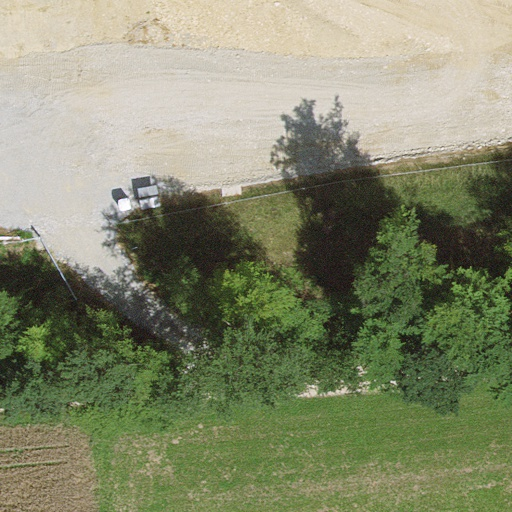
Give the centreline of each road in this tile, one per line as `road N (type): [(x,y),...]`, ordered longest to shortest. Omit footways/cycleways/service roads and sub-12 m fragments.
road 1 (track): [(247,376),(111,277),(16,146),(32,105),(475,82),(485,11),(460,0)]
road 2 (track): [(511,358),(0,390)]
